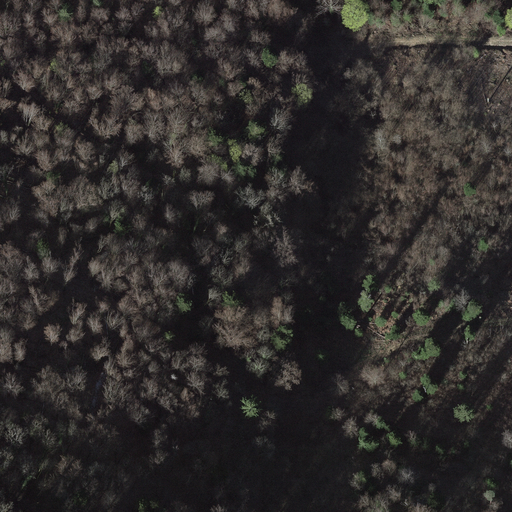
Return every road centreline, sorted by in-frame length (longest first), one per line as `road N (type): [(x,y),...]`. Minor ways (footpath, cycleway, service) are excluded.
road 1 (track): [(511,322),(479,324),(385,354),(295,395),(257,389),(0,252)]
road 2 (track): [(511,42),(0,64)]
road 3 (track): [(244,239),(0,94)]
